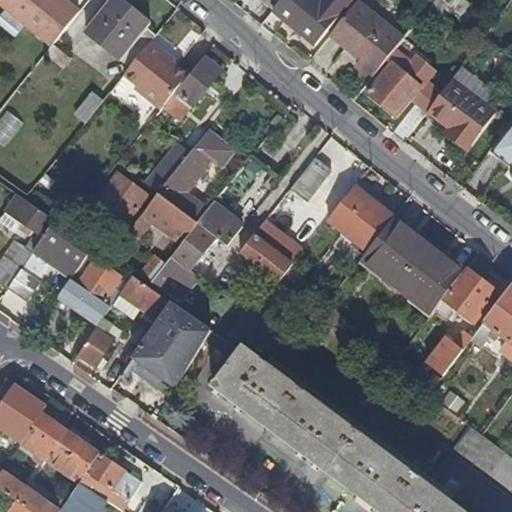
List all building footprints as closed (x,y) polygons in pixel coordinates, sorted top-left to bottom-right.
[(0,0),(0,1),(54,48),(76,13),(58,0),(0,0)] [(111,0),(85,32),(130,68),(151,42),(155,37),(145,29),(149,24),(118,0),(111,0)] [(258,0),(271,11),(279,0),(258,0)] [(279,0),(271,11),(313,46),(350,2),(347,0),(279,0)] [(441,24),(453,9),(440,0),(434,0),(425,12),(441,24)] [(359,58),(355,63),(352,67),(369,81),(403,40),(356,2),(329,34),(359,58)] [(359,58),(329,34),(325,39),(355,63),(359,58)] [(154,107),(159,111),(187,77),(162,57),(165,53),(151,42),(130,68),(122,78),(134,87),(132,90),(154,107)] [(220,71),(203,57),(187,77),(159,111),(156,115),(169,125),(175,117),(179,120),(191,105),(192,106),(220,71)] [(395,58),(365,93),(395,118),(419,88),(395,68),(400,62),(395,58)] [(134,87),(122,78),(109,95),(142,121),(154,107),(132,90),(134,87)] [(451,135),(468,148),(493,114),(450,82),(427,111),(454,131),(451,135)] [(74,115),(85,124),(103,102),(92,93),(74,115)] [(393,132),(391,135),(402,144),(423,117),(419,114),(411,108),(393,132)] [(454,131),(427,111),(424,116),(445,132),(443,136),(464,153),(468,148),(451,135),(454,131)] [(511,120),(489,150),(511,168),(511,120)] [(233,152),(207,132),(189,155),(158,194),(198,224),(208,210),(185,193),(211,160),(221,167),(233,152)] [(175,144),(144,184),(158,194),(189,155),(175,144)] [(511,168),(489,150),(485,154),(511,174),(511,168)] [(330,171),(314,158),(291,188),(306,201),(330,171)] [(142,191),(117,173),(95,203),(126,225),(150,192),(144,188),(142,191)] [(393,218),(354,188),(327,221),(367,252),(393,218)] [(151,226),(179,247),(198,224),(158,194),(127,232),(138,240),(151,226)] [(39,236),(43,239),(55,222),(24,200),(16,195),(0,216),(0,222),(15,233),(18,229),(30,237),(33,232),(39,236)] [(242,228),(213,204),(208,210),(198,224),(199,225),(216,238),(227,246),(242,228)] [(393,218),(367,252),(361,259),(396,286),(428,245),(393,218)] [(51,268),(71,282),(94,250),(65,229),(55,222),(43,239),(32,255),(21,270),(8,289),(26,302),(51,268)] [(172,259),(171,258),(166,264),(151,283),(162,291),(181,267),(188,272),(216,238),(199,225),(172,259)] [(301,254),(262,225),(238,254),(251,264),(277,284),(289,269),(301,254)] [(43,239),(39,236),(34,243),(31,241),(25,250),(32,255),(43,239)] [(32,255),(25,250),(14,243),(4,258),(21,270),(32,255)] [(464,273),(428,245),(396,286),(433,313),(464,273)] [(119,296),(129,283),(96,260),(100,254),(94,250),(71,282),(60,297),(99,324),(103,319),(113,304),(119,296)] [(21,270),(4,258),(0,263),(0,287),(7,291),(8,289),(21,270)] [(141,277),(151,283),(166,264),(156,258),(141,277)] [(329,300),(289,269),(277,284),(318,314),(324,305),(329,300)] [(498,293),(467,269),(464,273),(433,313),(446,323),(456,310),(474,324),(498,293)] [(141,312),(158,323),(171,304),(147,288),(133,277),(129,283),(119,296),(141,312)] [(511,285),(472,339),(470,341),(479,348),(492,332),(510,346),(503,355),(511,361),(511,285)] [(141,312),(119,296),(113,304),(136,320),(141,312)] [(128,366),(170,396),(188,367),(210,332),(189,317),(171,304),(158,323),(128,366)] [(342,319),(324,305),(318,314),(336,328),(342,319)] [(121,331),(103,319),(99,324),(77,355),(95,368),(121,331)] [(425,365),(442,378),(470,341),(472,339),(463,332),(454,344),(446,339),(425,365)] [(463,511),(242,347),(238,352),(230,362),(213,385),(211,388),(376,511),(463,511)] [(33,399),(4,379),(0,384),(0,417),(6,421),(0,429),(0,430),(20,445),(41,416),(28,407),(33,399)] [(99,454),(41,415),(41,416),(20,445),(35,455),(32,459),(42,466),(45,462),(79,485),(86,473),(99,454)] [(454,448),(511,491),(511,458),(494,446),(469,427),(454,448)] [(123,471),(99,454),(86,473),(113,492),(125,473),(123,472),(123,471)] [(139,483),(125,473),(113,492),(129,503),(135,494),(161,511),(179,511),(188,500),(146,471),(139,483)] [(20,485),(1,472),(0,474),(0,490),(15,501),(30,511),(60,511),(68,500),(59,494),(51,507),(35,496),(38,492),(23,482),(20,485)] [(99,511),(113,492),(86,473),(79,485),(68,500),(60,511),(99,511)] [(7,511),(30,511),(15,501),(7,511)]
